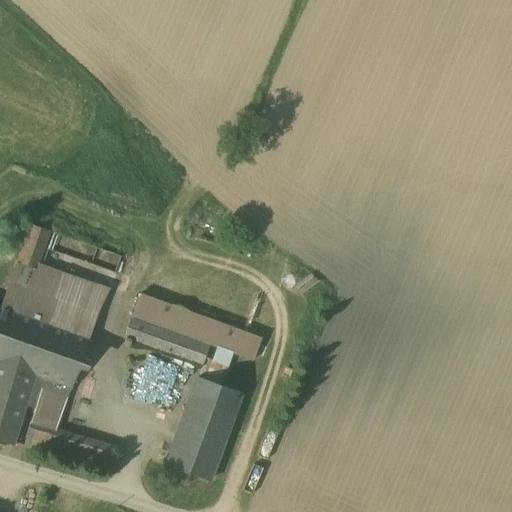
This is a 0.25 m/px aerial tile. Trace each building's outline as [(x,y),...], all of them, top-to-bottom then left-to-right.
[(49,231),(30,224),(18,263),(36,269),(38,263),(49,231)] [(94,267),(84,264),(80,278),(109,286),(117,255),(99,250),(94,267)] [(36,269),(18,263),(1,307),(88,339),(106,288),(38,263),(36,269)] [(261,338),(140,292),(123,338),(202,367),(210,345),(254,361),(261,338)] [(0,309),(0,361),(33,374),(71,387),(88,339),(1,307),(0,309)] [(33,374),(0,361),(0,438),(12,442),(23,405),(33,374)] [(71,387),(33,374),(23,405),(35,408),(30,423),(55,430),(71,387)] [(240,393),(197,377),(165,466),(208,482),(240,393)] [(64,433),(55,430),(30,423),(23,446),(58,457),(64,433)] [(111,448),(64,433),(58,457),(104,472),(111,448)]
